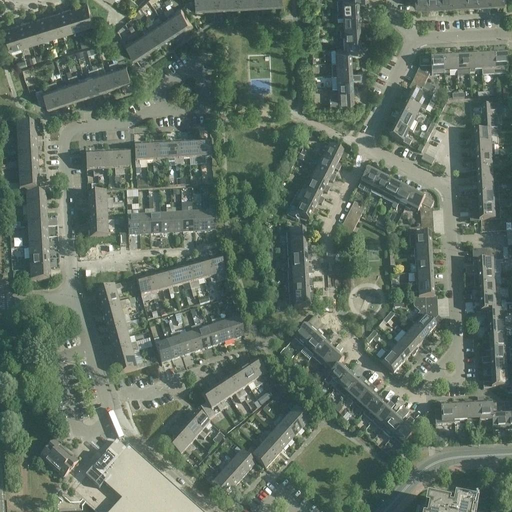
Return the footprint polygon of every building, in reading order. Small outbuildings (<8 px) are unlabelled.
[(194,0),(194,2),(186,2),(186,9),(195,8),(195,11),(206,10),(205,0),(194,0)] [(205,0),(206,10),(217,10),(216,0),(205,0)] [(216,0),(217,10),(228,9),(227,0),(216,0)] [(227,0),(228,9),(238,8),(237,0),(227,0)] [(237,0),(238,8),(249,8),(248,0),(237,0)] [(337,0),(338,12),(343,11),(362,10),(358,10),(358,3),(362,3),(361,0),(337,0)] [(414,0),(415,8),(428,7),(427,0),(414,0)] [(175,13),(171,7),(172,7),(169,3),(165,6),(168,10),(181,30),(190,24),(180,9),(175,13)] [(93,23),(87,4),(76,8),(82,27),(93,23)] [(82,27),(76,8),(66,11),(72,30),(82,27)] [(181,30),(168,10),(164,12),(167,18),(162,21),(172,36),(181,30)] [(362,10),(343,11),(344,24),(338,24),(363,23),(363,22),(359,22),(358,16),(363,16),(362,10)] [(72,30),(66,11),(56,14),(62,33),(72,30)] [(62,33),(56,14),(45,17),(51,36),(62,33)] [(157,24),(153,19),(151,16),(147,18),(149,22),(163,42),(172,36),(162,21),(157,24)] [(51,36),(45,17),(35,20),(41,39),(51,36)] [(41,39),(35,20),(25,23),(31,43),(41,39)] [(163,42),(149,22),(145,24),(149,29),(144,33),(154,48),(163,42)] [(31,43),(25,23),(14,27),(20,46),(31,43)] [(363,23),(338,24),(338,29),(340,29),(340,36),(341,36),(345,36),(364,35),(359,35),(359,28),(363,28),(363,23)] [(20,46),(14,27),(4,30),(9,49),(20,46)] [(138,36),(135,31),(134,29),(130,32),(144,54),(154,48),(144,33),(138,36)] [(144,54),(130,32),(126,34),(128,36),(127,36),(131,41),(125,45),(135,60),(144,54)] [(364,35),(345,36),(341,36),(341,49),(335,49),(336,50),(360,48),(360,41),(364,41),(364,35)] [(360,48),(336,50),(336,62),(355,61),(351,61),(351,55),(355,54),(355,49),(360,49),(360,48)] [(506,55),(493,56),(494,76),(508,76),(507,64),(506,55)] [(119,67),(117,61),(115,56),(111,57),(121,85),(131,82),(125,64),(119,67)] [(481,56),(468,57),(469,72),(481,71),(481,56)] [(493,56),(481,56),(481,71),(482,77),(494,76),(493,56)] [(110,69),(105,71),(110,89),(121,85),(111,57),(107,58),(110,69)] [(468,57),(455,58),(456,73),(457,73),(457,77),(469,76),(469,72),(468,57)] [(430,68),(419,68),(417,74),(427,79),(430,74),(431,74),(431,76),(437,76),(437,74),(444,73),(443,58),(430,59),(430,68)] [(455,58),(443,58),(444,73),(444,75),(449,75),(449,73),(456,73),(455,58)] [(355,61),(336,62),(331,63),(332,75),(360,74),(360,73),(352,73),(351,67),(356,67),(355,61)] [(90,76),(84,78),(90,95),(100,92),(92,69),(91,65),(87,66),(90,76)] [(97,67),(92,69),(100,92),(110,89),(105,71),(99,73),(97,67)] [(69,83),(63,85),(69,102),(79,99),(72,76),(71,72),(66,73),(69,83)] [(76,74),(72,76),(79,99),(90,95),(84,78),(78,80),(76,74)] [(360,74),(332,75),(331,75),(332,88),(338,88),(357,87),(357,86),(353,86),(352,79),(361,79),(360,74)] [(427,79),(417,74),(414,79),(425,84),(427,79)] [(46,103),(48,109),(59,106),(51,82),(50,79),(46,80),(49,90),(43,91),(42,89),(35,91),(40,106),(46,103)] [(425,84),(414,79),(409,90),(412,92),(419,95),(425,84)] [(56,81),(51,82),(59,106),(69,102),(63,85),(58,87),(56,81)] [(357,87),(338,88),(338,101),(353,100),(353,92),(357,92),(357,87)] [(419,95),(412,92),(406,103),(419,110),(422,111),(424,107),(422,105),(425,98),(419,95)] [(419,110),(406,103),(400,115),(416,122),(418,118),(416,117),(419,110)] [(481,107),(482,120),(499,119),(499,106),(481,107)] [(416,122),(400,115),(395,126),(409,133),(412,134),(418,123),(416,122)] [(499,119),(482,120),(483,133),(500,132),(499,119)] [(16,126),(16,137),(36,136),(36,124),(16,126)] [(409,133),(395,126),(389,138),(409,148),(411,143),(406,140),(409,133)] [(478,128),(473,128),(474,141),(470,141),(470,146),(489,145),(489,133),(500,132),(483,133),(478,133),(478,128)] [(36,136),(16,137),(17,148),(37,146),(36,136)] [(210,140),(199,141),(201,169),(201,166),(205,165),(205,159),(211,159),(210,140)] [(199,141),(188,142),(189,160),(196,160),(196,166),(196,169),(201,169),(199,141)] [(177,142),(167,143),(168,161),(174,161),(174,167),(171,167),(171,173),(174,173),(174,178),(179,178),(177,142)] [(188,142),(177,142),(179,178),(180,178),(179,173),(184,173),(183,167),(183,160),(189,160),(188,142)] [(156,143),(145,144),(146,162),(152,162),(153,168),(157,168),(156,143)] [(167,143),(156,143),(157,168),(157,172),(162,172),(161,168),(162,168),(161,162),(168,161),(167,143)] [(145,144),(134,145),(135,177),(141,177),(140,163),(146,162),(145,144)] [(347,156),(329,147),(324,145),(319,156),(321,158),(341,168),(341,167),(337,165),(340,159),(344,161),(347,156)] [(495,145),(489,145),(470,146),(470,147),(474,147),(475,154),(471,154),(471,159),(490,158),(496,157),(495,145)] [(37,146),(17,148),(18,158),(37,157),(37,146)] [(129,151),(118,152),(119,176),(124,176),(124,170),(130,169),(129,151)] [(108,170),(107,152),(96,153),(98,182),(98,184),(103,184),(102,177),(109,176),(108,170)] [(118,152),(107,152),(108,170),(115,170),(115,176),(119,176),(118,152)] [(96,153),(85,153),(86,172),(93,171),(94,182),(98,182),(96,153)] [(423,156),(421,161),(431,166),(434,161),(423,156)] [(37,157),(18,158),(18,169),(38,168),(37,157)] [(341,168),(321,158),(316,169),(335,179),(335,178),(332,176),(335,170),(338,172),(341,168)] [(490,158),(471,159),(471,160),(475,159),(475,166),(471,166),(471,171),(491,170),(490,158)] [(38,168),(18,169),(19,180),(39,179),(38,168)] [(335,179),(316,169),(310,180),(329,190),(330,189),(326,187),(329,181),(333,183),(335,179)] [(379,176),(368,170),(358,190),(362,193),(365,186),(372,190),(379,176)] [(491,170),(471,171),(471,172),(476,172),(476,179),(472,179),(472,184),(491,183),(493,183),(493,178),(491,178),(491,170)] [(390,182),(379,176),(372,190),(384,195),(390,182)] [(39,179),(19,180),(19,191),(25,191),(39,190),(39,179)] [(329,190),(310,180),(308,185),(310,186),(307,192),(307,193),(324,201),(324,200),(320,199),(323,193),(327,195),(329,190)] [(402,188),(390,182),(384,195),(381,199),(392,205),(391,208),(402,188)] [(491,183),(472,184),(472,185),(476,185),(477,191),(473,191),(473,197),(494,196),(494,191),(492,191),(491,183)] [(413,193),(402,188),(391,208),(396,210),(399,203),(406,207),(413,193)] [(324,201),(307,193),(307,192),(305,191),(302,196),(304,197),(301,204),(318,213),(318,212),(315,210),(318,204),(321,206),(324,201)] [(106,193),(88,194),(88,206),(113,204),(113,200),(106,200),(106,193)] [(433,204),(413,193),(406,207),(418,213),(418,212),(420,213),(432,212),(432,211),(430,210),(433,204)] [(46,194),(39,194),(25,195),(26,206),(46,205),(46,194)] [(494,196),(473,197),(477,197),(477,204),(473,204),(474,209),(499,208),(498,195),(494,196)] [(192,198),(192,208),(193,233),(204,232),(203,214),(197,214),(196,198),(192,198)] [(318,213),(301,204),(299,203),(296,207),(298,209),(295,216),(308,222),(312,215),(316,217),(318,213)] [(113,204),(88,206),(89,216),(107,215),(107,209),(113,209),(113,204)] [(145,217),(138,218),(139,236),(150,235),(148,204),(144,204),(144,211),(145,217)] [(153,204),(148,204),(150,235),(161,235),(160,216),(154,217),(153,211),(153,204)] [(354,204),(351,209),(362,214),(365,209),(354,204)] [(46,205),(26,206),(27,217),(47,216),(46,205)] [(209,214),(203,214),(204,232),(215,232),(214,207),(209,208),(209,214)] [(188,215),(182,215),(183,234),(193,233),(192,208),(187,209),(188,215)] [(499,208),(474,209),(474,210),(478,210),(478,216),(469,217),(470,223),(480,222),(486,222),(492,222),(498,221),(499,221),(499,208)] [(175,209),(170,210),(172,234),(183,234),(182,215),(175,216),(175,209)] [(362,214),(351,209),(349,214),(359,220),(362,214)] [(166,216),(160,216),(161,235),(172,234),(170,210),(166,210),(166,216)] [(132,212),(127,212),(128,236),(139,236),(138,218),(132,218),(132,212)] [(432,212),(420,213),(421,230),(421,236),(430,235),(433,235),(432,212)] [(359,220),(349,214),(346,220),(357,225),(359,220)] [(107,215),(89,216),(89,227),(114,226),(114,221),(108,222),(107,215)] [(47,216),(27,217),(27,228),(47,227),(47,216)] [(357,225),(346,220),(343,225),(354,230),(357,225)] [(381,230),(383,226),(384,222),(379,220),(378,223),(377,223),(375,227),(381,230)] [(354,230),(343,225),(341,230),(351,236),(354,230)] [(114,226),(89,227),(90,238),(108,238),(108,231),(114,230),(114,226)] [(47,227),(27,228),(28,238),(48,237),(47,227)] [(351,236),(341,230),(338,236),(348,242),(351,236)] [(430,235),(421,236),(421,230),(409,230),(410,250),(416,250),(416,249),(431,248),(430,235)] [(290,238),(291,246),(310,245),(310,244),(306,244),(305,237),(309,237),(309,232),(288,233),(288,238),(290,238)] [(48,237),(28,238),(28,249),(49,248),(48,237)] [(310,245),(291,246),(289,246),(289,251),(291,251),(291,258),(311,257),(310,256),(306,257),(306,250),(310,250),(310,245)] [(49,248),(28,249),(29,260),(49,259),(49,248)] [(431,248),(416,249),(416,250),(416,262),(431,261),(431,248)] [(220,257),(209,260),(216,284),(220,283),(218,277),(225,275),(220,257)] [(311,257),(291,258),(289,258),(289,263),(292,263),(292,271),(311,270),(311,269),(307,269),(307,263),(311,262),(311,257)] [(49,259),(29,260),(30,271),(50,270),(49,259)] [(209,260),(199,263),(204,281),(210,279),(211,285),(212,285),(213,289),(217,288),(215,284),(216,284),(209,260)] [(431,261),(416,262),(417,274),(432,273),(431,261)] [(485,262),(479,262),(477,263),(477,270),(473,271),(473,276),(492,275),(491,262),(485,262)] [(199,263),(188,266),(195,290),(199,289),(198,283),(204,281),(199,263)] [(195,290),(188,266),(178,269),(183,287),(189,285),(190,291),(195,290)] [(178,269),(167,272),(174,295),(178,294),(177,288),(183,287),(178,269)] [(50,270),(30,271),(30,282),(50,281),(50,270)] [(311,270),(292,271),(290,271),(290,276),(292,276),(293,283),(293,284),(312,283),(312,282),(308,282),(307,275),(312,275),(311,270)] [(167,272),(157,275),(162,292),(168,291),(170,297),(174,295),(167,272)] [(432,273),(417,274),(418,287),(433,286),(432,273)] [(157,275),(146,277),(153,301),(157,300),(156,294),(162,292),(157,275)] [(492,275),(473,276),(473,277),(478,276),(478,283),(474,283),(474,289),(493,288),(492,275)] [(153,301),(146,277),(136,280),(140,298),(147,296),(149,302),(153,301)] [(120,284),(96,291),(99,302),(117,297),(115,291),(126,288),(125,283),(120,284)] [(312,283),(293,284),(293,283),(291,284),(291,289),(293,289),(293,296),(313,295),(313,294),(308,295),(308,288),(312,288),(312,283)] [(433,286),(418,287),(418,300),(415,300),(416,310),(420,313),(432,324),(438,318),(437,311),(425,311),(425,306),(437,305),(437,299),(434,299),(433,286)] [(493,288),(474,289),(478,289),(479,296),(474,296),(475,301),(500,300),(499,287),(493,288)] [(313,295),(293,296),(291,296),(292,301),(294,301),(294,309),(309,309),(309,301),(313,300),(313,295)] [(117,297),(99,302),(102,312),(126,306),(125,301),(119,303),(117,297)] [(199,306),(210,302),(208,297),(198,300),(199,306)] [(500,300),(475,301),(475,302),(479,302),(479,308),(475,309),(475,314),(502,312),(500,312),(500,300)] [(126,306),(102,312),(105,323),(123,318),(121,312),(127,310),(126,306)] [(502,312),(475,314),(487,313),(487,321),(483,321),(483,326),(503,325),(505,325),(504,320),(502,320),(502,312)] [(432,324),(420,313),(411,323),(413,325),(427,338),(436,328),(432,324)] [(234,321),(228,323),(233,340),(244,337),(236,314),(232,315),(234,321)] [(213,328),(207,330),(213,347),(223,344),(215,320),(214,317),(210,318),(211,322),(213,328)] [(123,318),(105,323),(108,333),(131,327),(130,322),(124,324),(123,318)] [(220,319),(215,320),(223,344),(233,340),(228,323),(222,325),(220,319)] [(308,324),(295,338),(294,340),(298,344),(299,342),(305,347),(318,333),(317,332),(314,335),(310,331),(312,328),(308,324)] [(427,338),(413,325),(405,335),(419,347),(427,338)] [(503,325),(483,326),(483,327),(488,327),(488,333),(484,334),(484,339),(506,337),(506,333),(503,333),(503,325)] [(199,326),(195,327),(202,350),(213,347),(207,330),(201,332),(199,326)] [(131,327),(108,333),(111,344),(128,339),(127,333),(133,331),(131,327)] [(192,334),(186,336),(192,354),(202,350),(195,327),(191,329),(192,334)] [(179,332),(174,334),(182,357),(192,354),(186,336),(181,338),(179,332)] [(318,333),(305,347),(303,349),(313,357),(327,341),(326,340),(324,344),(319,339),(322,336),(318,333)] [(172,341),(166,343),(171,361),(182,357),(174,334),(170,335),(172,341)] [(419,347),(405,335),(396,345),(399,347),(399,346),(410,356),(419,347)] [(506,337),(484,339),(484,340),(488,339),(489,346),(485,346),(485,351),(506,350),(506,337)] [(130,345),(128,339),(111,344),(113,354),(140,347),(143,346),(142,342),(130,345)] [(158,339),(153,341),(161,364),(171,361),(166,343),(160,345),(158,339)] [(327,341),(313,357),(311,359),(321,367),(322,365),(337,350),(336,349),(333,352),(328,348),(331,345),(327,341)] [(399,347),(391,356),(402,366),(410,356),(399,346),(399,347)] [(140,347),(113,354),(116,365),(134,360),(132,354),(141,351),(140,347)] [(337,350),(322,365),(325,369),(327,367),(333,372),(328,378),(343,361),(338,356),(340,353),(337,350)] [(509,350),(506,350),(485,351),(485,352),(489,352),(489,359),(481,359),(482,364),(508,363),(510,363),(509,350)] [(387,352),(378,362),(382,365),(393,376),(402,366),(391,356),(387,352)] [(134,360),(116,365),(119,375),(143,369),(142,364),(136,366),(134,360)] [(256,360),(247,366),(260,386),(264,384),(260,379),(266,375),(256,360)] [(343,361),(328,378),(324,382),(328,386),(331,382),(337,387),(334,390),(350,372),(347,375),(342,370),(345,367),(341,364),(344,361),(343,361)] [(509,375),(508,363),(482,364),(482,365),(490,365),(490,371),(486,371),(486,377),(509,375)] [(260,386),(247,366),(238,372),(248,387),(253,384),(256,389),(260,386)] [(248,387),(238,372),(229,378),(242,398),(246,396),(242,391),(248,387)] [(350,372),(334,390),(343,399),(345,397),(362,378),(361,377),(356,383),(352,379),(354,376),(350,372)] [(509,375),(486,377),(490,377),(491,384),(483,384),(483,390),(509,388),(509,375)] [(242,398),(229,378),(219,384),(229,399),(235,396),(240,404),(244,402),(242,398)] [(362,378),(345,397),(349,400),(350,399),(355,403),(354,405),(355,405),(371,387),(362,378)] [(229,399),(219,384),(210,390),(224,410),(228,408),(224,402),(229,399)] [(371,387),(355,405),(359,409),(360,407),(365,412),(379,397),(375,394),(377,392),(371,387)] [(224,410),(210,390),(201,396),(206,404),(200,408),(209,421),(215,417),(211,411),(217,407),(220,413),(224,410)] [(261,405),(270,399),(266,394),(258,401),(261,405)] [(379,397),(365,412),(363,415),(372,424),(388,406),(387,405),(385,408),(380,404),(383,401),(379,397)] [(471,402),(466,402),(465,402),(466,421),(466,424),(472,424),(471,421),(479,421),(478,398),(477,398),(477,406),(471,406),(471,402)] [(483,405),(483,401),(483,398),(478,398),(479,421),(479,423),(492,422),(492,431),(491,405),(483,405)] [(309,422),(291,405),(290,406),(286,402),(284,405),(292,413),(288,417),(302,430),(309,422)] [(458,403),(453,403),(452,403),(453,422),(453,425),(459,424),(459,422),(466,421),(465,402),(464,402),(465,407),(458,407),(458,403)] [(440,404),(441,423),(441,425),(447,425),(446,422),(453,422),(452,403),(452,407),(446,407),(445,403),(440,404)] [(504,413),(496,414),(496,405),(491,405),(492,431),(505,431),(504,413)] [(388,406),(372,424),(381,432),(384,428),(385,429),(403,408),(402,408),(394,417),(389,412),(392,409),(388,406)] [(391,440),(392,439),(407,423),(406,422),(403,425),(401,423),(409,414),(403,408),(385,429),(381,432),(391,440)] [(210,425),(196,413),(189,421),(207,437),(210,434),(205,430),(210,425)] [(302,430),(288,417),(284,422),(279,418),(273,413),(270,416),(273,419),(294,438),(302,430)] [(294,438),(273,419),(276,422),(273,425),(278,429),(273,434),(287,446),(294,438)] [(207,437),(189,421),(181,429),(195,441),(199,436),(207,443),(210,440),(207,437)] [(407,423),(392,439),(396,442),(398,440),(404,446),(414,435),(408,429),(411,426),(407,423)] [(195,441),(181,429),(174,437),(194,455),(197,452),(195,450),(191,446),(195,441)] [(287,446),(273,434),(269,438),(265,434),(262,438),(280,454),(287,446)] [(194,455),(174,437),(167,445),(180,458),(185,453),(189,457),(192,454),(194,455)] [(280,454),(262,438),(259,441),(263,445),(259,450),(273,462),(280,454)] [(116,442),(85,477),(99,489),(104,484),(121,500),(111,511),(200,511),(150,467),(129,448),(126,451),(125,450),(117,443),(116,442)] [(255,465),(237,449),(229,443),(228,448),(233,453),(238,457),(234,462),(247,474),(255,465)] [(41,459),(63,479),(76,464),(54,444),(41,459)] [(273,462),(259,450),(255,455),(250,450),(247,454),(265,470),(273,462)] [(225,462),(222,465),(240,482),(247,474),(234,462),(230,466),(225,462)] [(240,482),(222,465),(219,469),(224,473),(219,478),(233,490),(240,482)] [(211,478),(207,482),(225,498),(233,490),(219,478),(215,482),(211,478)] [(448,511),(449,509),(426,504),(424,511),(475,511),(477,508),(454,503),(451,511),(448,511)]
